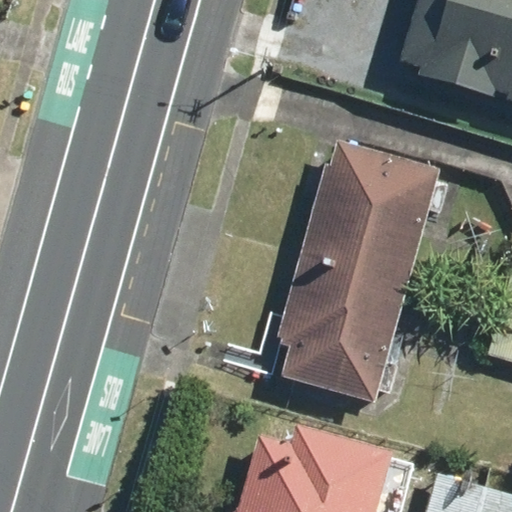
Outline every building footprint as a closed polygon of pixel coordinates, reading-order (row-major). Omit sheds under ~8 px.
[(511,0),(421,0),(401,69),(511,101),(511,0)] [(444,172),(342,141),(335,165),(331,164),(278,337),(284,339),(281,348),(292,351),(284,377),(374,404),(444,172)] [(511,278),(490,356),(511,362),(511,278)] [(295,443),(261,434),(240,511),(378,511),(395,451),(300,426),(295,443)] [(511,511),(511,493),(440,474),(429,511),(511,511)]
